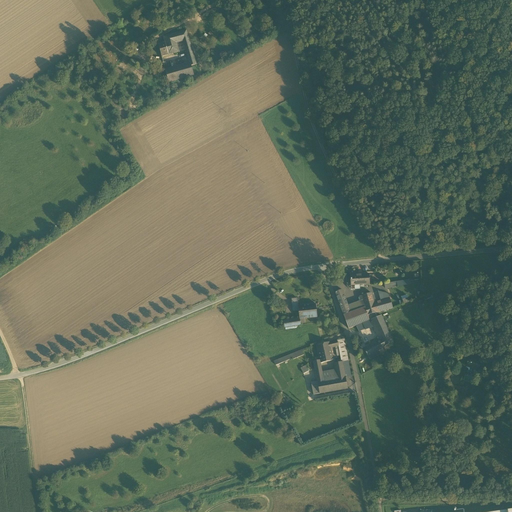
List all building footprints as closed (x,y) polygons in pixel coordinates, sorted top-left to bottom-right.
[(186,49),(189,62),(190,66),(191,65),(196,63),(187,29),(167,35),(169,44),(166,45),(169,54),(186,49)] [(169,54),(166,45),(165,42),(164,42),(158,44),(161,56),(169,54)] [(194,75),(191,65),(190,66),(189,62),(171,67),(165,69),(169,81),(194,75)] [(350,275),(351,286),(354,286),(360,285),(370,285),(369,274),(350,275)] [(335,293),(338,301),(345,299),(342,290),(335,293)] [(381,301),(390,299),(388,294),(378,292),(381,301)] [(367,316),(377,313),(374,303),(371,293),(362,296),(363,301),(365,307),(367,316)] [(338,301),(343,315),(350,313),(348,306),(345,299),(338,301)] [(381,301),(374,303),(377,313),(393,308),(390,299),(381,301)] [(348,306),(350,313),(365,307),(363,301),(348,306)] [(316,304),(309,305),(310,314),(305,314),(306,319),(317,317),(316,304)] [(305,319),(306,319),(305,314),(310,314),(309,305),(298,306),(299,311),(300,319),(305,319)] [(367,316),(365,307),(350,313),(343,315),(349,329),(369,320),(367,316)] [(381,341),(384,347),(393,342),(382,317),(381,316),(371,320),(374,327),(381,341)] [(301,325),(301,323),(300,319),(284,321),(283,322),(284,322),(284,328),(300,325),(301,325)] [(371,320),(366,322),(369,327),(365,329),(365,330),(374,327),(371,320)] [(359,332),(365,329),(369,327),(366,322),(356,327),(359,332)] [(344,339),(337,340),(338,346),(339,350),(340,356),(341,361),(340,361),(341,362),(343,362),(348,361),(344,339)] [(331,348),(335,347),(338,346),(337,340),(329,342),(331,348)] [(364,349),(370,359),(379,355),(377,351),(384,348),(384,347),(381,341),(364,349)] [(316,345),(319,359),(332,356),(331,348),(329,342),(316,345)] [(303,350),(291,354),(293,359),(304,354),(303,350)] [(276,366),(293,359),(291,354),(274,362),(276,366)] [(475,369),(483,372),(485,362),(480,361),(468,357),(466,367),(475,369)] [(334,364),(335,370),(336,379),(346,377),(343,362),(341,362),(334,364)] [(301,369),(304,374),(310,371),(307,365),(301,369)] [(324,381),(336,379),(335,370),(322,372),(324,381)] [(317,382),(324,381),(322,372),(316,373),(317,382)] [(346,377),(336,379),(324,381),(317,382),(320,394),(348,389),(346,377)] [(313,395),(320,394),(317,382),(311,383),(313,395)] [(448,391),(458,393),(459,391),(459,387),(449,385),(448,391)] [(443,415),(453,417),(455,411),(444,409),(443,415)]
